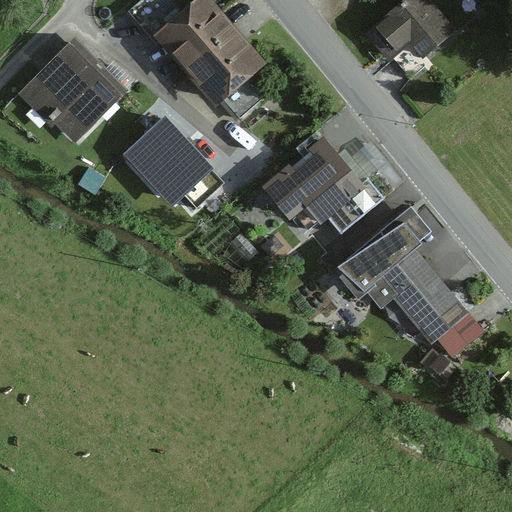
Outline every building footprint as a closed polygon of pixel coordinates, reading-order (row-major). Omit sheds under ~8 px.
[(190,69),(233,31),(205,0),(204,0),(184,18),(168,0),(147,0),(130,15),(156,44),(163,38),(190,69)] [(455,32),(426,0),(407,0),(369,33),(393,61),(409,47),(421,61),(455,32)] [(233,31),(190,69),(236,121),(262,98),(247,80),(263,66),(233,31)] [(119,98),(69,50),(25,94),(75,142),(119,98)] [(213,173),(167,124),(128,160),(174,209),(213,173)] [(342,163),(322,140),(267,187),(306,233),(324,218),(342,239),(383,203),(345,159),(342,163)] [(377,287),(414,254),(435,236),(408,206),(335,271),(361,301),(377,287)] [(414,254),(377,287),(427,343),(436,335),(459,361),(487,336),(414,254)]
